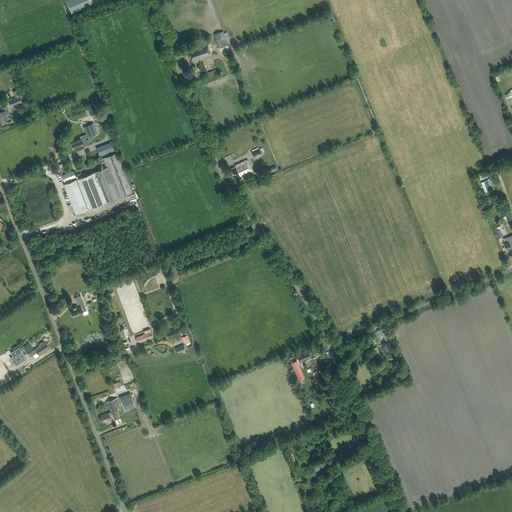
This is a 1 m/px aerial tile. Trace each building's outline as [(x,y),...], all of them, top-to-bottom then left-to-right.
[(67,0),(66,0),(72,13),(91,5),(89,0),(67,0)] [(223,31),(214,34),(219,48),(228,45),(223,31)] [(198,60),(211,55),(207,44),(194,49),(194,50),(189,52),(192,61),(197,59),(198,60)] [(17,90),(13,91),(16,98),(8,101),(10,106),(22,102),(17,90)] [(91,105),(98,103),(96,96),(89,99),(91,105)] [(6,113),(9,112),(7,104),(1,107),(2,110),(0,110),(0,122),(8,119),(6,113)] [(102,117),(95,119),(98,131),(104,129),(102,117)] [(84,146),(82,142),(86,141),(84,135),(80,137),(80,138),(71,142),(74,150),(84,146)] [(114,142),(97,149),(100,156),(117,150),(114,142)] [(259,148),(251,152),(254,157),(262,153),(259,148)] [(106,167),(64,184),(75,214),(133,191),(118,152),(103,157),(106,167)] [(241,176),(252,171),(247,160),(235,165),(235,167),(230,169),(234,178),(239,175),(240,176),(241,176)] [(64,181),(76,177),(74,170),(61,175),(64,181)] [(487,192),(494,190),(490,178),(483,180),(487,192)] [(499,238),(501,244),(504,242),(508,255),(511,253),(511,242),(511,240),(508,241),(507,238),(504,239),(502,232),(503,232),(500,225),(497,227),(495,228),(499,238)] [(72,316),(86,311),(82,300),(76,302),(78,305),(69,309),(72,316)] [(169,340),(181,335),(178,327),(165,332),(169,340)] [(144,331),(145,334),(136,337),(137,341),(153,336),(150,328),(144,331)] [(190,341),(187,334),(182,337),(185,343),(186,343),(187,345),(191,344),(190,341)] [(387,354),(389,359),(394,357),(392,353),(393,353),(388,341),(381,344),(385,354),(387,354)] [(46,344),(45,344),(44,342),(42,342),(40,344),(39,345),(40,346),(34,350),(29,342),(19,348),(19,347),(11,352),(13,356),(10,357),(16,366),(26,359),(21,352),(24,350),(26,352),(28,351),(31,356),(37,352),(39,355),(44,352),(45,353),(50,349),(46,344)] [(183,344),(176,347),(178,353),(186,350),(183,344)] [(309,357),(311,356),(309,351),(296,356),(299,363),(309,359),(309,357)] [(292,368),(293,367),(299,380),(304,378),(297,360),(290,363),(292,368)] [(130,393),(119,397),(123,407),(134,403),(130,393)] [(102,421),(103,422),(112,419),(111,417),(114,416),(114,418),(119,416),(117,410),(121,408),(117,398),(106,402),(109,409),(110,409),(111,411),(100,415),(101,416),(99,417),(101,421),(102,421)] [(311,463),(314,472),(328,466),(325,458),(311,463)]
